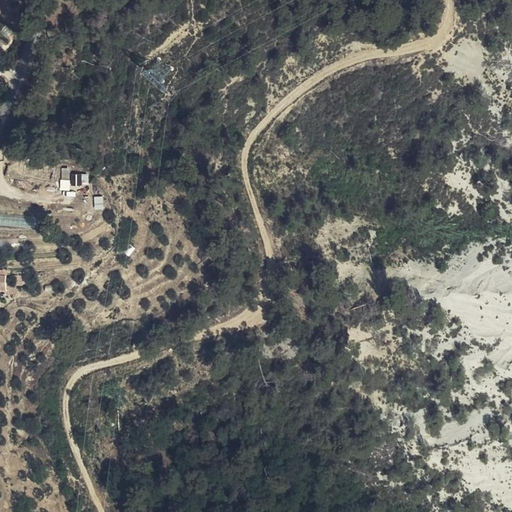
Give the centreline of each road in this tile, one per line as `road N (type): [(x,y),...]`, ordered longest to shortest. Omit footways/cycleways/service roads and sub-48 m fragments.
road 1 (track): [(100,511),(63,406),(68,385),(79,372),(260,307),(269,257),(246,176),(253,133),(337,63),(437,35),(447,0)]
road 2 (unclassified): [(0,120),(40,0)]
